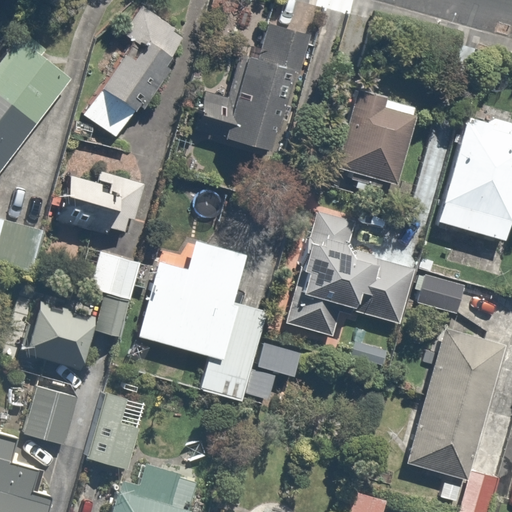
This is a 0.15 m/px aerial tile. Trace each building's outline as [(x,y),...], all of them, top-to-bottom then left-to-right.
[(120,36),(135,48),(78,118),(111,144),(164,79),(193,44),(145,5),(120,36)] [(270,158),(305,36),(263,24),(239,106),(203,95),(191,136),(270,158)] [(0,171),(73,81),(21,39),(0,65),(0,171)] [(419,115),(352,96),(331,172),(397,191),(419,115)] [(511,227),(511,129),(466,117),(434,231),(505,251),(511,227)] [(125,245),(143,183),(100,170),(95,185),(68,177),(54,224),(125,245)] [(361,226),(312,214),(283,327),(327,338),(333,313),(399,329),(414,271),(379,261),(353,255),(361,226)] [(40,231),(0,219),(0,286),(22,293),(40,231)] [(186,275),(158,266),(135,343),(201,363),(192,394),(237,407),(240,396),(269,405),(277,377),(295,383),(304,354),(260,341),(267,316),(233,305),(246,260),(195,244),(186,275)] [(137,264),(98,255),(88,294),(127,304),(137,264)] [(465,290),(420,275),(412,299),(457,314),(465,290)] [(97,325),(39,307),(34,306),(17,363),(48,372),(51,364),(82,373),(97,325)] [(438,501),(459,506),(457,511),(486,511),(495,481),(467,474),(497,353),(437,338),(404,469),(443,479),(438,501)] [(387,349),(345,339),(339,364),(381,374),(387,349)] [(82,394),(33,382),(20,433),(69,446),(82,394)] [(144,405),(97,392),(78,461),(126,474),(144,405)] [(14,441),(0,437),(0,511),(49,511),(51,506),(29,500),(36,474),(7,465),(14,441)] [(186,511),(193,487),(139,472),(135,486),(116,481),(107,511),(186,511)] [(347,511),(379,511),(381,503),(352,495),(347,511)]
